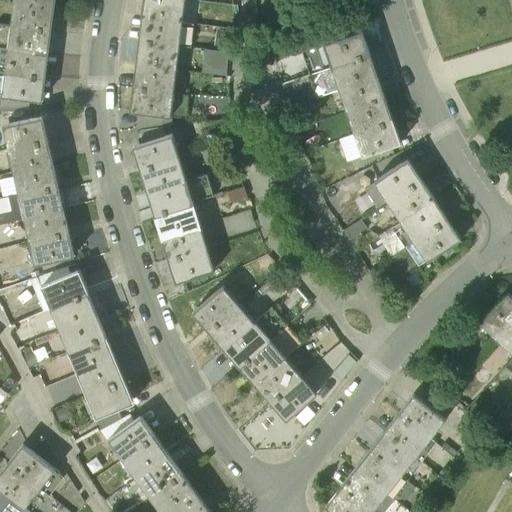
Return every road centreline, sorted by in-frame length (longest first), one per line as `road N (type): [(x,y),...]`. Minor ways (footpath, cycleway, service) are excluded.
road 1 (residential): [(277,502),(199,400),(139,275),(103,141),(101,52),(110,0)]
road 2 (residential): [(277,502),(442,299),(511,241)]
road 3 (residential): [(511,230),(443,128),(390,0)]
road 4 (residential): [(102,511),(0,332)]
